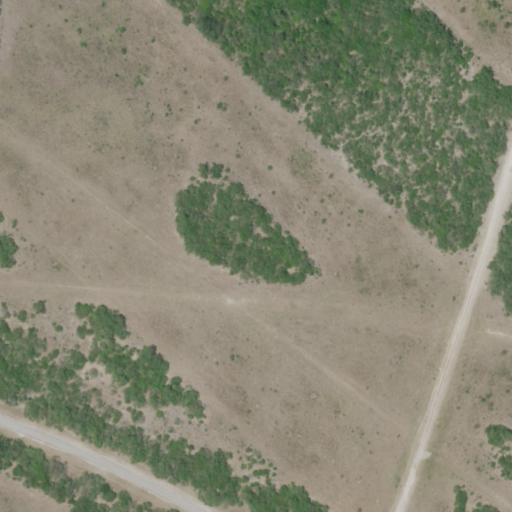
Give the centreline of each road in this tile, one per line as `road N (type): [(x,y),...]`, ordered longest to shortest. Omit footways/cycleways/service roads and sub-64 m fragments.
road 1 (residential): [(511,176),(419,464),(395,511)]
road 2 (residential): [(0,416),(96,452),(197,511)]
